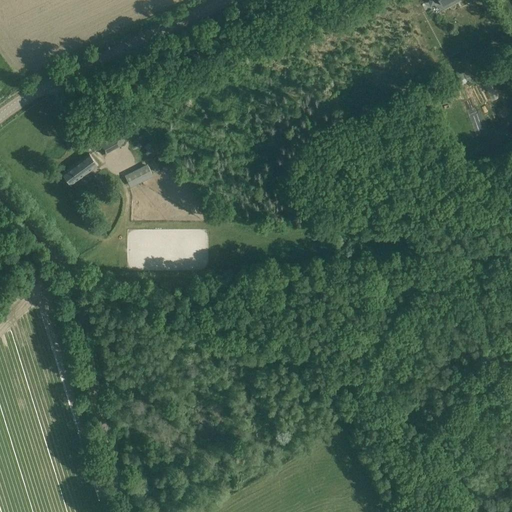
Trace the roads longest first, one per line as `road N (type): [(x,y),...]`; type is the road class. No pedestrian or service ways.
road 1 (track): [(511,243),(441,264),(412,289),(354,373),(361,405),(420,511)]
road 2 (unclassified): [(130,511),(73,289),(0,192)]
road 3 (unclassified): [(0,117),(44,88),(233,0)]
